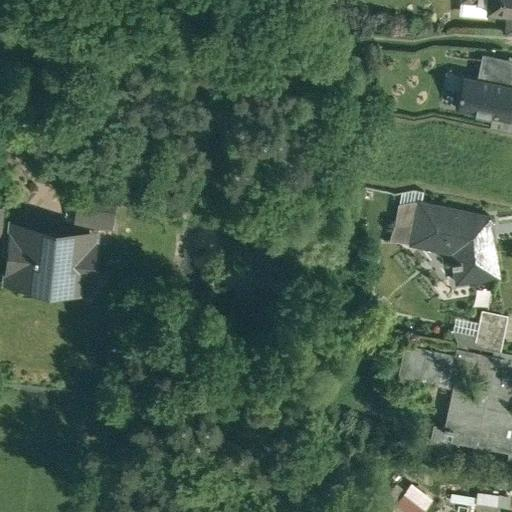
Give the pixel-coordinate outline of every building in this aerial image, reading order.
[(511,0),(479,0),(488,1),(487,9),(508,11),(511,11),(511,0)] [(477,76),(511,84),(511,80),(511,58),(482,52),(477,76)] [(492,114),(509,118),(511,105),(511,83),(511,84),(477,76),(462,73),(455,106),(492,114)] [(511,118),(509,118),(492,114),(489,126),(511,130),(511,118)] [(110,181),(81,178),(77,211),(107,215),(110,181)] [(489,216),(399,196),(390,236),(408,240),(409,239),(414,240),(414,239),(453,247),(455,259),(452,260),(452,264),(456,263),(458,279),(482,275),(482,273),(495,271),(495,273),(497,273),(489,216)] [(39,221),(19,219),(17,238),(12,238),(10,253),(15,253),(13,272),(81,280),(83,260),(88,261),(89,246),(85,245),(87,226),(67,224),(66,229),(58,228),(59,218),(48,217),(47,227),(38,226),(39,221)] [(508,314),(482,308),(475,344),(494,348),(500,349),(508,314)] [(455,352),(409,342),(402,375),(427,380),(428,374),(460,381),(463,366),(489,372),(484,396),(469,392),(469,390),(458,387),(449,425),(443,424),(442,426),(437,425),(433,444),(456,449),(458,439),(473,442),(470,457),(472,457),(475,443),(508,449),(505,464),(511,465),(511,412),(500,410),(503,390),(505,390),(508,378),(511,378),(511,351),(500,349),(494,348),(492,357),(467,352),(469,342),(458,340),(455,352)] [(392,500),(405,511),(418,511),(430,497),(409,480),(392,500)]
